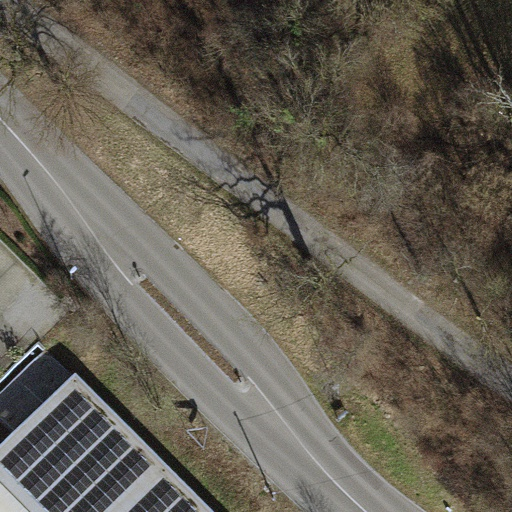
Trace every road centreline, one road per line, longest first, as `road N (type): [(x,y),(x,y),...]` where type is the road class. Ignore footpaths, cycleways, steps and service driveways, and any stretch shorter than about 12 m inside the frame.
road 1 (track): [(511,375),(0,0)]
road 2 (tertiary): [(0,112),(333,493),(360,511)]
